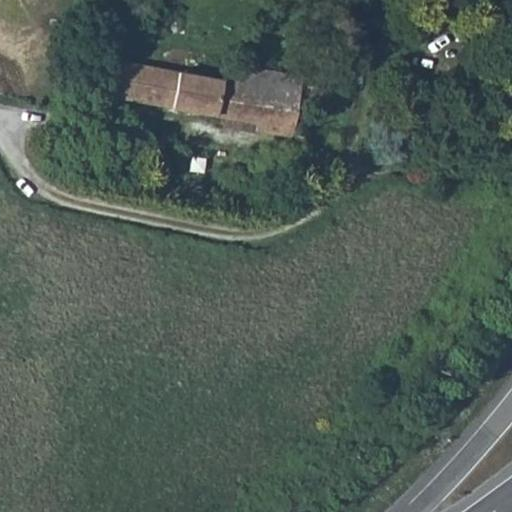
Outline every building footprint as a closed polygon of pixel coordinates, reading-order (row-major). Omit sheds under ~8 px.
[(142,0),(140,12),(178,19),(179,10),(190,10),(191,0),(142,0)] [(212,103),(221,68),(213,67),(99,45),(92,81),(212,103)] [(213,67),(221,68),(225,52),(217,50),(213,67)] [(212,103),(253,111),(252,119),(284,124),(291,82),(293,65),(225,52),(221,68),(212,103)] [(284,124),(296,126),(297,116),(303,86),(291,82),(284,124)]
